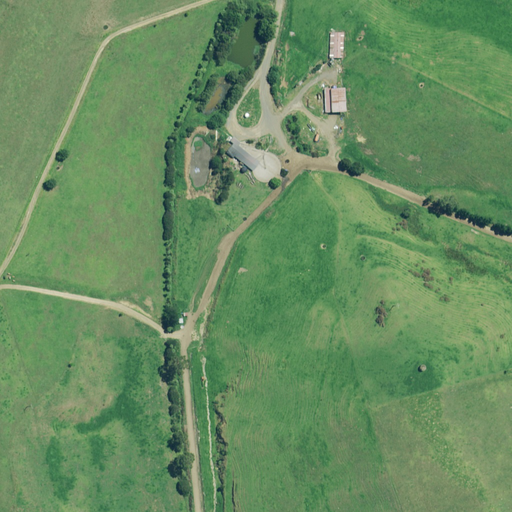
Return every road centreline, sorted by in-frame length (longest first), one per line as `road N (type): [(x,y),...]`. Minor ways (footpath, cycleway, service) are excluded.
road 1 (track): [(210,511),(184,428),(179,337),(310,153)]
road 2 (track): [(511,221),(383,170),(310,153)]
road 3 (track): [(289,0),(277,67),(282,116),(310,153)]
